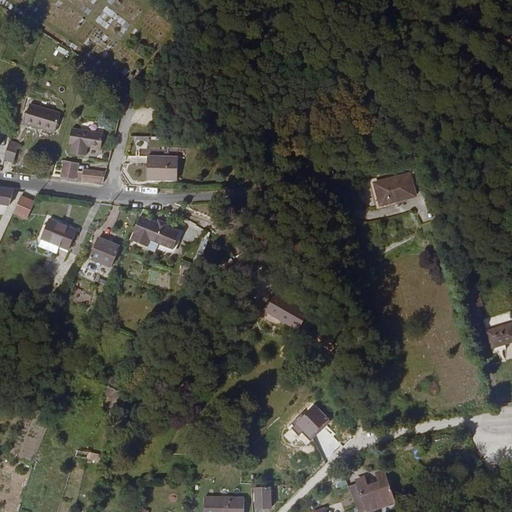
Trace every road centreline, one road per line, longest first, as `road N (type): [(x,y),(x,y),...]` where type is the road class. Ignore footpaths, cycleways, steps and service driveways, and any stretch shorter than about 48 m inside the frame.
road 1 (residential): [(421,146),(237,193),(172,200),(0,179)]
road 2 (track): [(511,408),(365,439)]
